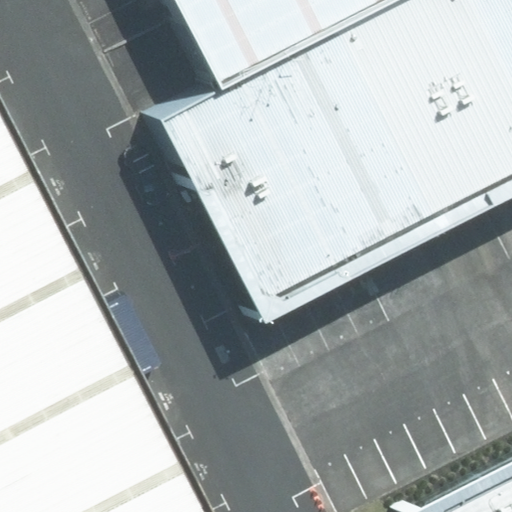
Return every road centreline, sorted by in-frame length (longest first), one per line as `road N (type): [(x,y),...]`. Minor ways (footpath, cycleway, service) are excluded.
road 1 (unclassified): [(22,0),(275,511)]
road 2 (unknown): [(511,318),(244,449)]
